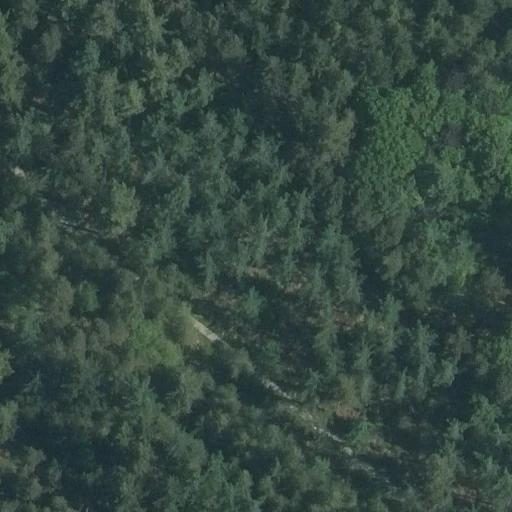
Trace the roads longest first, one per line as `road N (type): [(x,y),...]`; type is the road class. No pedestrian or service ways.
road 1 (track): [(111,0),(511,450)]
road 2 (track): [(0,330),(96,337),(181,360),(214,377),(368,511)]
